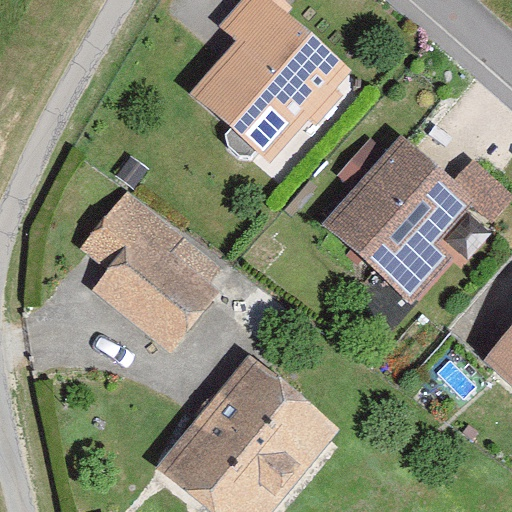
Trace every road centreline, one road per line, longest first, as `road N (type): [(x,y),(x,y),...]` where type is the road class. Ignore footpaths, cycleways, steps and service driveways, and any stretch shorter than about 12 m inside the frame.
road 1 (residential): [(0,245),(57,114),(133,0)]
road 2 (residential): [(29,511),(0,386)]
